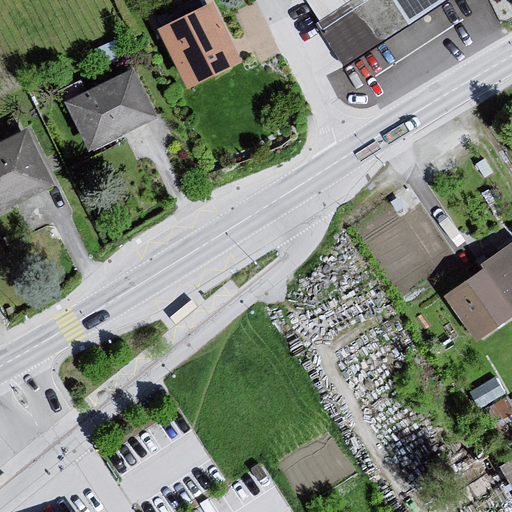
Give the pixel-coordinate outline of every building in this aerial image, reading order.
[(298,0),(337,64),(445,0),(444,0),(298,0)] [(205,5),(150,32),(179,93),(233,66),(205,5)] [(126,75),(58,106),(82,154),(150,122),(126,75)] [(21,137),(0,146),(0,211),(48,189),(21,137)] [(476,272),(437,300),(475,347),(511,321),(511,244),(471,267),(476,272)]
